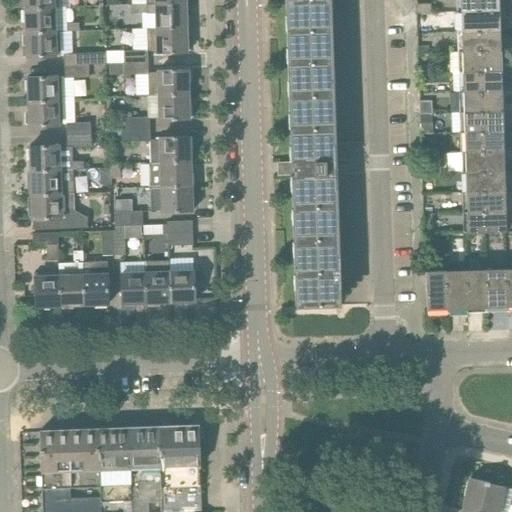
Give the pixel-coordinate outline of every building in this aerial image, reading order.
[(24,0),(25,9),(56,8),(55,0),(24,0)] [(340,307),(336,174),(330,0),(285,0),(291,163),(293,163),(293,176),(291,176),(295,308),(340,307)] [(459,0),(460,13),(499,12),(498,0),(459,0)] [(155,30),(186,29),(185,3),(146,5),(131,5),(131,14),(146,14),(146,15),(154,14),(155,30)] [(26,34),(56,33),(56,8),(25,9),(26,34)] [(461,33),(500,32),(499,12),(460,13),(461,33)] [(67,33),(79,32),(79,24),(66,24),(67,33)] [(155,30),(156,54),(187,53),(186,29),(155,30)] [(461,53),(500,52),(500,32),(461,33),(461,53)] [(27,58),(57,57),(56,33),(26,34),(27,58)] [(124,64),(147,63),(147,51),(123,52),(124,64)] [(462,73),(501,72),(500,52),(461,53),(462,73)] [(64,67),(89,66),(88,54),(63,55),(64,67)] [(147,63),(124,64),(124,76),(148,75),(148,74),(147,63)] [(64,79),(89,78),(89,66),(64,67),(64,79)] [(157,97),(188,95),(187,70),(156,71),(156,74),(148,74),(148,75),(148,97),(157,97)] [(463,93),(502,92),(501,72),(462,73),(463,93)] [(28,103),(59,102),(58,77),(27,78),(28,103)] [(463,114),(502,113),(502,92),(463,93),(463,114)] [(157,97),(158,121),(189,120),(188,95),(157,97)] [(29,127),(59,126),(59,102),(28,103),(29,127)] [(464,134),(503,133),(502,113),(463,114),(464,134)] [(125,131),(150,130),(149,118),(125,119),(125,131)] [(66,136),(91,135),(90,123),(66,124),(66,136)] [(150,130),(125,131),(121,131),(122,143),(150,142),(150,141),(150,130)] [(465,153),(504,152),(503,133),(464,134),(465,153)] [(66,148),(91,147),(91,135),(66,136),(66,148)] [(150,163),(192,162),(191,138),(158,139),(158,141),(150,141),(150,142),(150,163)] [(30,171),(61,170),(60,146),(30,147),(30,171)] [(465,173),(504,172),(504,152),(465,153),(465,173)] [(71,171),(84,170),(83,162),(71,162),(71,171)] [(151,188),(192,187),(192,162),(150,163),(151,188)] [(111,180),(120,180),(119,164),(110,165),(111,180)] [(31,197),(62,196),(61,170),(30,171),(31,197)] [(111,184),(110,170),(100,170),(101,185),(111,184)] [(466,193),(505,192),(504,172),(465,173),(466,193)] [(160,213),(193,212),(192,187),(151,188),(150,188),(151,213),(160,213)] [(466,214),(505,213),(505,192),(466,193),(466,214)] [(32,231),(68,229),(68,219),(63,219),(62,196),(31,197),(32,231)] [(114,228),(124,227),(143,227),(142,212),(114,213),(114,228)] [(505,213),(466,214),(467,234),(506,233),(505,213)] [(167,234),(192,233),(191,222),(167,223),(167,226),(162,226),(162,235),(168,235),(167,234)] [(113,256),(125,256),(124,227),(114,228),(115,232),(112,232),(113,256)] [(113,256),(112,232),(103,232),(104,256),(113,256)] [(168,247),(192,246),(192,233),(167,234),(168,235),(168,247)] [(47,246),(57,245),(58,234),(32,235),(33,247),(47,246)] [(59,261),(57,245),(47,246),(47,262),(59,261)] [(74,265),(82,265),(81,252),(73,252),(74,265)] [(146,304),(171,303),(169,273),(168,261),(144,262),(145,274),(146,304)] [(83,275),(85,305),(108,304),(107,263),(83,264),(83,275)] [(467,310),(488,309),(486,270),(466,271),(467,310)] [(488,309),(508,309),(507,270),(486,270),(488,309)] [(448,311),(467,310),(466,271),(447,272),(448,311)] [(427,312),(448,311),(447,272),(425,273),(427,312)] [(35,307),(59,306),(59,275),(59,273),(34,273),(35,307)] [(169,273),(171,303),(195,302),(194,273),(169,273)] [(146,304),(145,274),(120,274),(121,304),(146,304)] [(59,306),(85,305),(83,275),(59,275),(59,306)] [(201,511),(200,467),(199,427),(159,428),(161,503),(161,511),(201,511)] [(148,511),(148,504),(161,503),(159,428),(129,429),(132,502),(132,511),(148,511)] [(100,503),(132,502),(129,429),(98,430),(100,488),(100,498),(100,503)] [(41,490),(100,488),(98,430),(39,432),(41,490)] [(499,511),(505,489),(487,484),(487,483),(470,479),(463,511),(466,511),(499,511)] [(100,511),(100,503),(100,498),(42,500),(42,511),(100,511)]
